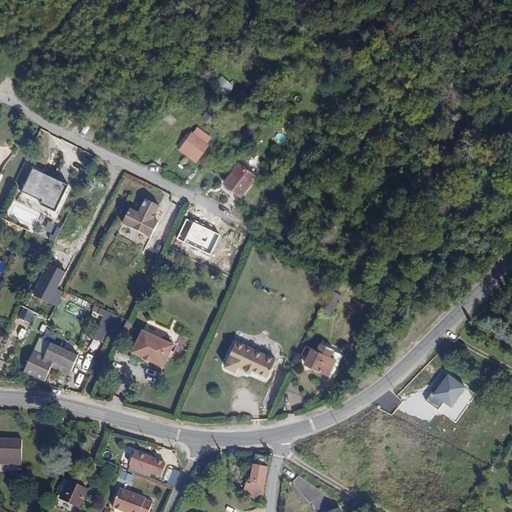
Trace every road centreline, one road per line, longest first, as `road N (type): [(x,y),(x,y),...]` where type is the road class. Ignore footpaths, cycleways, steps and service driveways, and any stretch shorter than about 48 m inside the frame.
road 1 (residential): [(0,98),(332,263)]
road 2 (tertiary): [(279,433),(320,423),(372,395),(511,261)]
road 3 (tertiary): [(0,395),(72,403),(200,438)]
road 4 (track): [(277,451),(382,511)]
